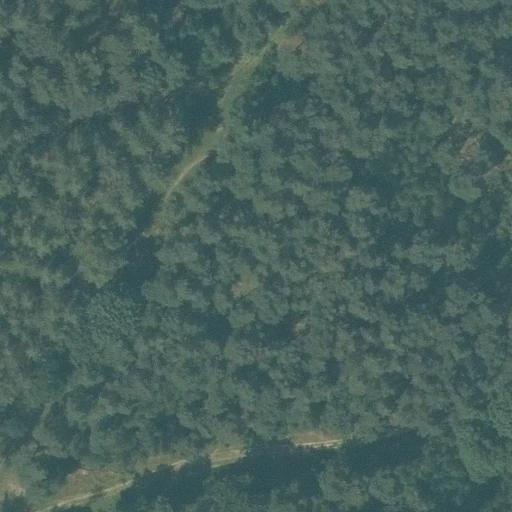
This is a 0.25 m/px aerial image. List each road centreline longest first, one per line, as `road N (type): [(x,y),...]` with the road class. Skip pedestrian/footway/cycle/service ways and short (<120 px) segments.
road 1 (track): [(16,511),(113,477),(511,405)]
road 2 (track): [(281,0),(187,151),(0,413)]
road 3 (track): [(260,24),(0,115)]
